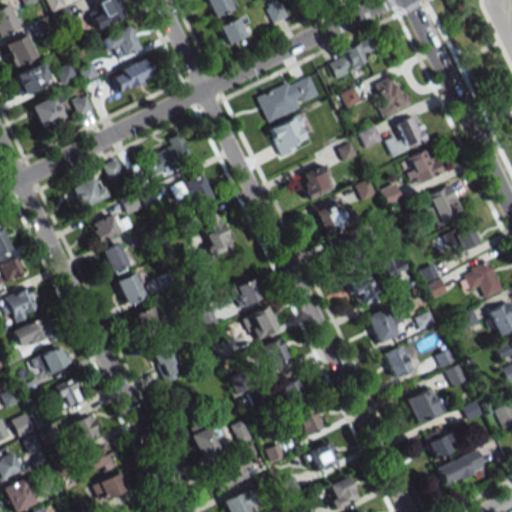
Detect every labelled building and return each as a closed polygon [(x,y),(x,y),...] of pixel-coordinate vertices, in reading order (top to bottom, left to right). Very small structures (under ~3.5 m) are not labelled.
[(96,13),(87,18),(93,29),(120,15),(112,0),(91,0),(90,1),(96,13)] [(275,0),(262,7),(270,23),(284,16),(275,0)] [(0,5),(0,33),(15,27),(4,3),(0,5)] [(224,44),(243,34),(234,17),(215,26),(224,44)] [(111,60),(135,47),(124,25),(100,38),(111,60)] [(0,43),(11,66),(35,54),(24,32),(0,43)] [(366,61),(361,52),(372,46),(368,38),(323,59),(331,77),(366,61)] [(148,74),(140,57),(107,75),(115,91),(148,74)] [(18,94),(47,82),(39,63),(10,76),(18,94)] [(73,77),(65,63),(52,70),(59,83),(73,77)] [(263,121),(315,97),(304,73),(252,97),(263,121)] [(370,84),(379,102),(373,105),(378,116),(404,103),(389,74),(370,84)] [(343,106),(355,101),(350,88),(337,93),(343,106)] [(37,128),(65,114),(54,93),(27,106),(37,128)] [(70,101),(75,114),(88,109),(82,96),(70,101)] [(388,155),(424,139),(412,113),(390,124),(394,133),(381,139),(388,155)] [(306,137),(302,128),(293,132),(289,124),(270,132),(278,150),(306,137)] [(355,132),(361,147),(377,140),(371,126),(355,132)] [(168,148),(139,158),(144,175),(187,160),(178,134),(165,139),(168,148)] [(352,154),(346,143),(334,149),(340,160),(352,154)] [(411,185),(439,170),(427,146),(398,161),(411,185)] [(99,165),(106,178),(120,171),(112,158),(99,165)] [(302,198),(328,189),(320,165),(294,174),(302,198)] [(167,185),(177,209),(207,197),(196,173),(167,185)] [(73,205),(100,199),(96,178),(68,184),(73,205)] [(358,200),(371,194),(364,178),(351,184),(358,200)] [(427,205),(424,207),(431,225),(459,213),(447,184),(423,195),(427,205)] [(321,234),(343,224),(332,201),(311,211),(321,234)] [(115,233),(107,210),(85,218),(92,241),(115,233)] [(206,255),(229,246),(216,212),(193,222),(206,255)] [(475,240),(466,224),(441,237),(451,254),(475,240)] [(125,267),(116,242),(98,249),(108,274),(125,267)] [(334,246),(336,268),(349,267),(347,244),(334,246)] [(405,273),(397,255),(380,262),(387,280),(405,273)] [(0,280),(19,274),(13,257),(0,261),(0,280)] [(499,289),(486,260),(459,272),(467,289),(476,285),(481,297),(499,289)] [(416,271),(422,283),(435,276),(428,264),(416,271)] [(112,281),(123,303),(140,295),(130,272),(112,281)] [(345,281),(352,305),(374,298),(367,274),(345,281)] [(259,296),(249,277),(227,288),(237,307),(259,296)] [(35,310),(24,287),(0,297),(0,304),(8,322),(35,310)] [(482,311),(493,336),(511,327),(511,318),(505,302),(482,311)] [(141,335),(160,325),(149,305),(131,314),(141,335)] [(275,327),(263,305),(241,316),(253,338),(275,327)] [(362,315),(372,342),(392,335),(381,308),(362,315)] [(14,347),(44,337),(38,318),(8,328),(14,347)] [(287,362),(274,337),(256,346),(269,371),(287,362)] [(511,360),(511,338),(491,348),(496,358),(508,352),(511,360)] [(179,374),(162,339),(145,347),(162,382),(179,374)] [(37,377),(67,361),(57,343),(27,360),(37,377)] [(379,354),(390,377),(410,368),(399,344),(379,354)] [(498,370),(505,381),(511,376),(511,365),(510,363),(498,370)] [(440,370),(448,385),(461,378),(454,364),(440,370)] [(49,386),(60,408),(79,399),(69,377),(49,386)] [(277,387),(286,407),(303,399),(294,379),(277,387)] [(401,399),(412,423),(440,410),(428,386),(401,399)] [(490,409),(498,428),(511,421),(511,413),(507,402),(490,409)] [(291,415),(299,435),(317,429),(309,408),(291,415)] [(7,420),(14,436),(29,429),(22,413),(7,420)] [(65,423),(73,442),(93,434),(85,414),(65,423)] [(248,438),(239,419),(227,425),(235,444),(248,438)] [(185,434),(198,461),(223,448),(210,421),(185,434)] [(453,446),(440,424),(419,438),(432,460),(453,446)] [(335,459),(324,440),(303,452),(314,471),(335,459)] [(266,461),(280,455),(275,443),(261,449),(266,461)] [(107,469),(101,445),(74,452),(80,476),(107,469)] [(0,476),(19,467),(9,448),(0,452),(0,476)] [(432,467),(440,485),(480,467),(472,450),(432,467)] [(243,476),(235,461),(207,475),(214,490),(243,476)] [(88,485),(96,502),(123,488),(114,472),(88,485)] [(331,508),(353,498),(344,476),(321,487),(331,508)] [(11,511),(31,501),(17,477),(0,486),(0,494),(9,511),(11,511)] [(253,502),(248,488),(219,499),(224,511),(247,511),(246,505),(253,502)]
